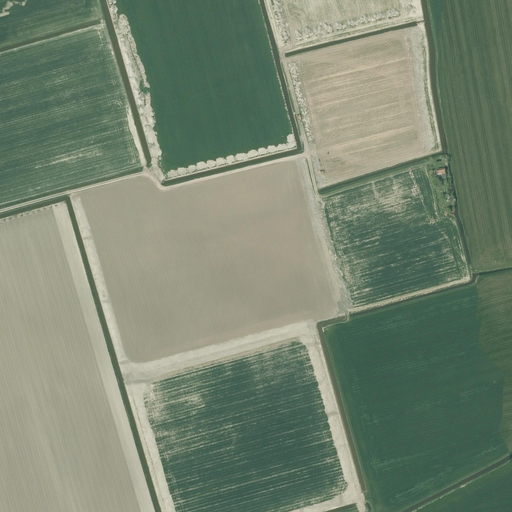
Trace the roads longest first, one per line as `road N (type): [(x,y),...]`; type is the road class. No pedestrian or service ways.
road 1 (track): [(0,211),(143,173),(163,188),(307,154)]
road 2 (track): [(307,154),(321,196),(437,160)]
road 3 (track): [(307,154),(267,0)]
